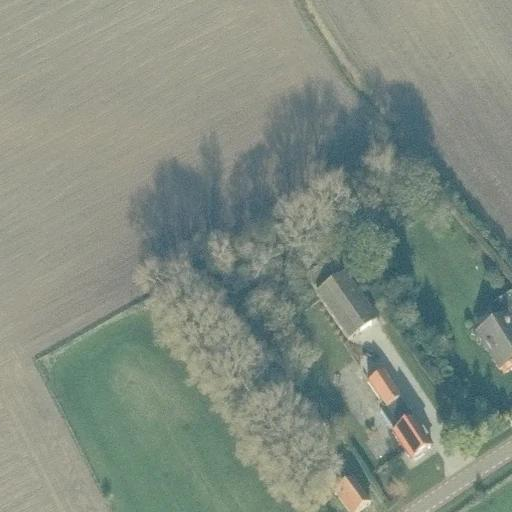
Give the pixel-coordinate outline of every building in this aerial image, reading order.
[(347,344),(376,325),(331,260),(303,279),(347,344)] [(511,329),(511,301),(510,297),(487,312),(496,326),(477,338),(499,373),(511,364),(511,333),(510,331),(511,329)] [(422,456),(431,450),(382,376),(368,386),(385,412),(380,416),(394,436),(393,437),(410,464),(413,462),(414,463),(423,458),(422,456)] [(314,436),(324,429),(306,404),(296,411),(314,436)] [(362,511),(369,508),(342,471),(331,479),(328,475),(321,480),(344,511),(362,511)]
